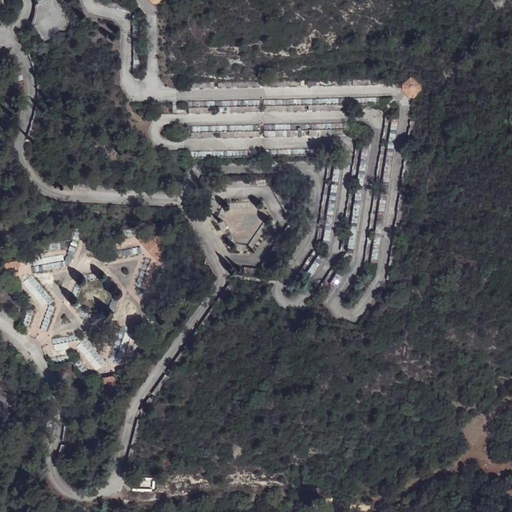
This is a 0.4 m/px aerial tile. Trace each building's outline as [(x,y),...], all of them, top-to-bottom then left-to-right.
[(413,77),(409,77),(401,84),(401,88),(408,96),(412,96),(420,89),(420,85),(413,77)] [(161,250),(167,233),(149,236),(161,250)] [(137,238),(157,262),(161,250),(149,236),(137,238)] [(104,245),(94,256),(105,266),(115,255),(104,245)] [(0,262),(13,278),(21,257),(0,260),(0,262)] [(76,260),(62,260),(62,272),(76,272),(76,260)] [(33,323),(29,332),(46,339),(45,330),(52,329),(56,320),(55,312),(57,306),(56,298),(54,304),(47,301),(49,297),(59,296),(65,282),(54,278),(53,269),(56,264),(35,266),(30,278),(25,279),(31,281),(32,290),(45,295),(33,325),(33,323)] [(117,376),(98,379),(110,394),(117,376)]
